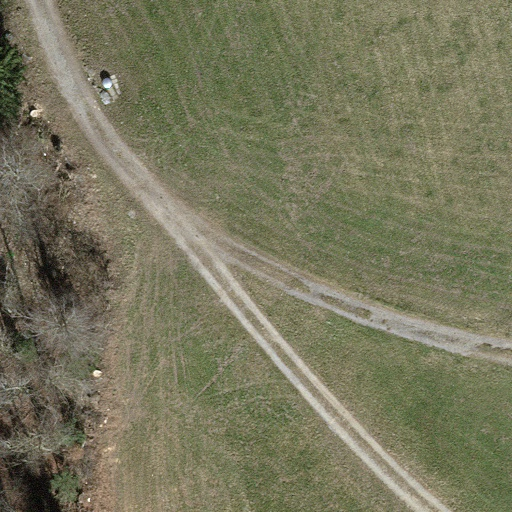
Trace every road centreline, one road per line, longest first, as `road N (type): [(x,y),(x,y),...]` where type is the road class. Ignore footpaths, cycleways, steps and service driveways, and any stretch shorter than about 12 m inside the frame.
road 1 (track): [(40,0),(170,225),(420,511)]
road 2 (track): [(170,225),(394,329),(511,347)]
